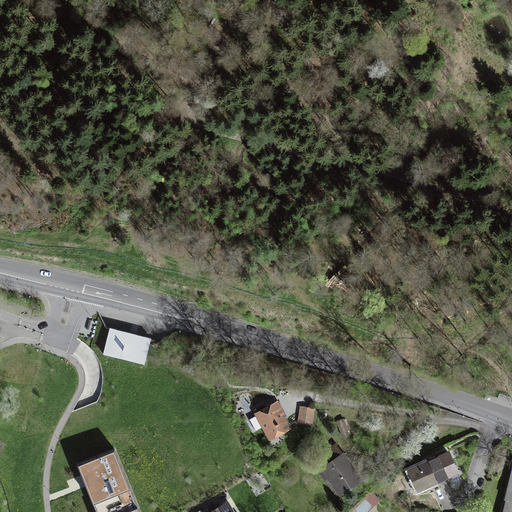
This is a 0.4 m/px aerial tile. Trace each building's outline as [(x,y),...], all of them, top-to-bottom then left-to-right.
[(144,364),(151,338),(110,327),(103,354),(144,364)] [(500,393),(498,398),(509,402),(511,397),(500,393)] [(276,404),(255,415),(268,441),(289,430),(276,404)] [(311,412),(300,410),(297,424),(309,426),(311,412)] [(139,511),(114,449),(78,464),(85,483),(96,511),(139,511)] [(449,455),(430,464),(439,485),(458,476),(449,455)] [(341,456),(317,472),(323,481),(327,479),(338,495),(358,482),(341,456)] [(430,464),(410,473),(420,493),(439,485),(430,464)] [(511,511),(511,471),(501,511),(511,511)]
